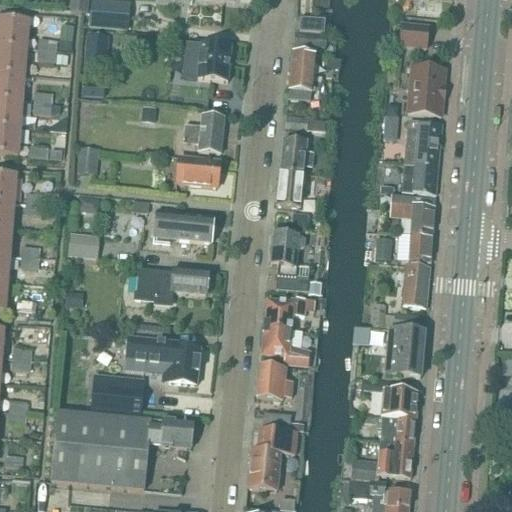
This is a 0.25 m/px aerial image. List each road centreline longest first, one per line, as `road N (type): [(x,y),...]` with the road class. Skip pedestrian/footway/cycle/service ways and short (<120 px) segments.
road 1 (residential): [(220,511),(273,0)]
road 2 (tertiary): [(444,511),(466,241)]
road 3 (tertiary): [(466,241),(486,0)]
